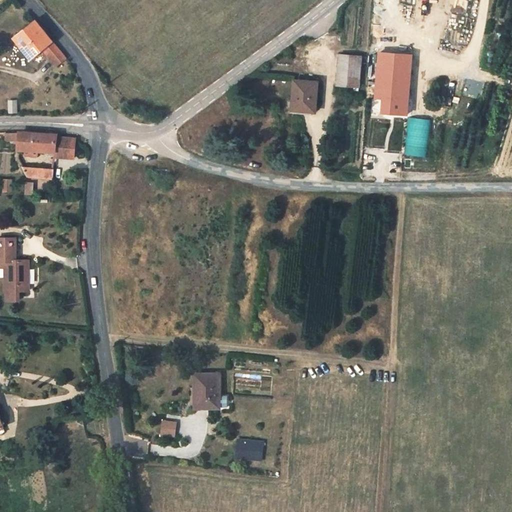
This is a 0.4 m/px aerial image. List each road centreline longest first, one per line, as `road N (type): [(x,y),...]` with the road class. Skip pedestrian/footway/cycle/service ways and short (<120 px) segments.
road 1 (tertiary): [(101,130),(92,230),(126,511)]
road 2 (unclassified): [(153,137),(205,167),(330,188),(511,185)]
road 3 (unclassified): [(153,137),(333,0)]
road 4 (tertiary): [(29,0),(82,63),(101,130)]
